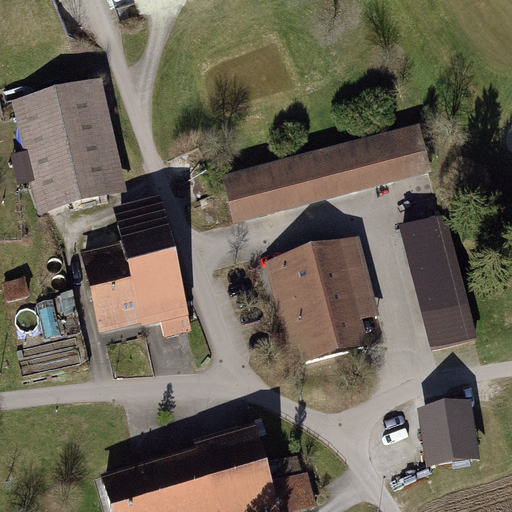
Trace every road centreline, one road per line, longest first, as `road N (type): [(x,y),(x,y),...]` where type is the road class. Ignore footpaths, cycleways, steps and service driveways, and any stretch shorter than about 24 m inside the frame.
road 1 (unclassified): [(337,439),(287,407),(219,388),(0,401)]
road 2 (unknown): [(398,396),(388,340),(409,247),(386,219),(326,215)]
road 3 (track): [(511,370),(419,387),(337,439)]
